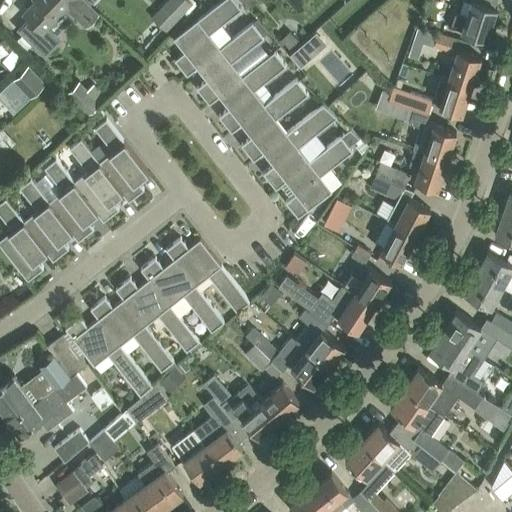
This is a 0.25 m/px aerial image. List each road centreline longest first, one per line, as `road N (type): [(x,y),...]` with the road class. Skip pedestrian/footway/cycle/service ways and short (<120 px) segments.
road 1 (residential): [(216,511),(308,440),(370,374),(451,236),(511,66)]
road 2 (residential): [(182,189),(227,247),(267,217),(173,94),(133,125)]
road 3 (residential): [(0,329),(182,189)]
